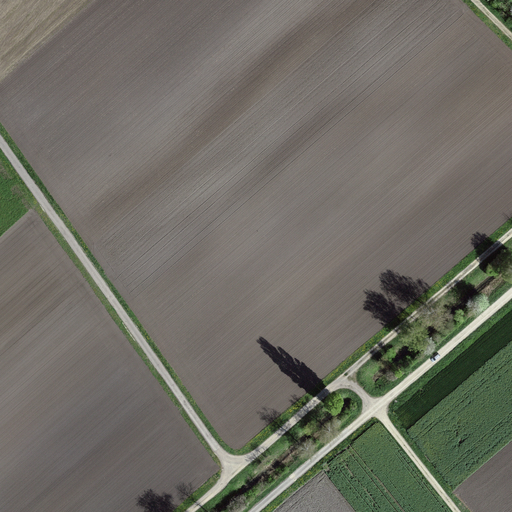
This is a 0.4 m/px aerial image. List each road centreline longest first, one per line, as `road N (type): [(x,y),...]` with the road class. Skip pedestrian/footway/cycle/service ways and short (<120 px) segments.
road 1 (track): [(511,234),(186,511)]
road 2 (track): [(0,138),(232,471)]
road 3 (track): [(372,404),(511,284)]
road 4 (track): [(372,404),(252,511)]
road 5 (track): [(458,511),(372,404)]
